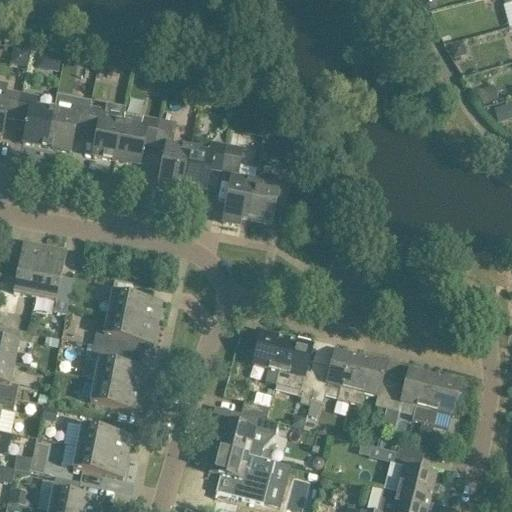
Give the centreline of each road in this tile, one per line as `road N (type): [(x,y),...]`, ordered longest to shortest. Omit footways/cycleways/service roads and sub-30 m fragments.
road 1 (residential): [(236,308),(214,269),(186,249),(0,211)]
road 2 (residential): [(236,308),(262,295),(397,287),(448,287),(482,304)]
road 3 (residential): [(160,511),(205,347),(220,318),(236,308)]
road 4 (residential): [(471,511),(490,403),(490,320),(482,304)]
